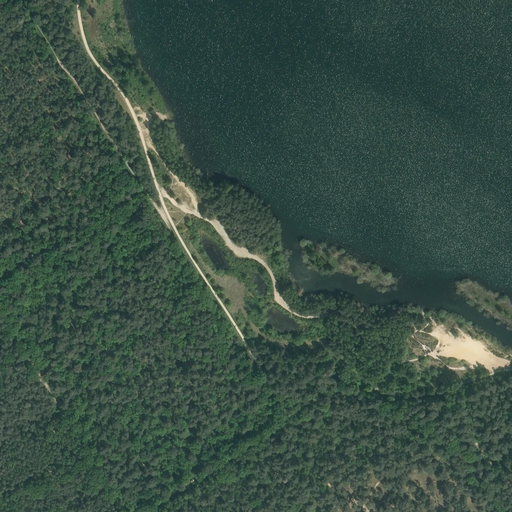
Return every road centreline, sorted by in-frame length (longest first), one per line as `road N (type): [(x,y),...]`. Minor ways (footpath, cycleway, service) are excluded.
road 1 (unknown): [(18,0),(295,413),(305,446),(361,511)]
road 2 (track): [(160,212),(16,0)]
road 3 (track): [(301,403),(347,365),(377,387),(415,396),(507,368)]
road 4 (track): [(291,412),(144,511)]
